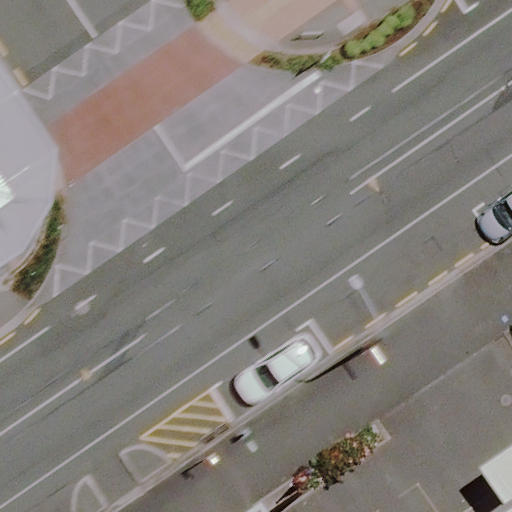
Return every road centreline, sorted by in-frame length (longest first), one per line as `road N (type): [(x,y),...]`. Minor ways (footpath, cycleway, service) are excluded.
road 1 (secondary): [(252,255),(511,77)]
road 2 (residential): [(252,255),(70,0)]
road 3 (secondary): [(0,428),(252,255)]
